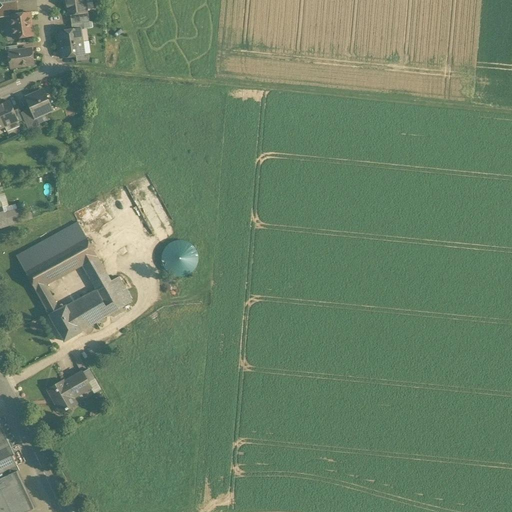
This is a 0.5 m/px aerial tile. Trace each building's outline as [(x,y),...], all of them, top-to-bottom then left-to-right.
[(70,0),(72,18),(88,16),(87,0),(88,0),(70,0)] [(15,18),(18,38),(40,35),(37,15),(15,18)] [(83,31),(63,33),(64,48),(85,45),(83,31)] [(85,45),(64,48),(66,60),(86,57),(85,45)] [(37,50),(15,53),(16,67),(39,65),(37,50)] [(44,92),(34,96),(26,99),(25,99),(34,118),(53,110),(44,91),(44,92)] [(18,121),(9,102),(0,106),(0,115),(5,127),(18,121)] [(0,221),(10,219),(5,201),(0,202),(0,221)] [(98,292),(114,282),(82,222),(19,257),(26,273),(29,271),(53,316),(64,311),(52,287),(86,268),(98,292)] [(69,309),(80,334),(130,306),(117,280),(114,282),(98,292),(69,309)] [(64,311),(53,316),(68,346),(82,337),(80,334),(69,309),(64,311)] [(68,379),(52,386),(64,414),(82,407),(78,397),(93,391),(86,375),(69,383),(68,379)] [(0,449),(6,447),(10,456),(13,455),(0,428),(0,449)] [(0,473),(15,467),(10,456),(6,447),(0,449),(0,473)] [(0,473),(0,494),(8,511),(27,511),(35,509),(15,467),(0,473)] [(8,511),(0,494),(0,511),(8,511)]
